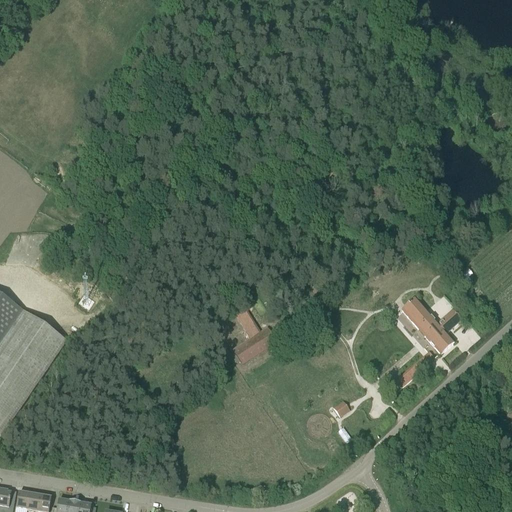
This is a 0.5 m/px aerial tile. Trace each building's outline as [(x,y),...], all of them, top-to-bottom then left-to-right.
[(420,247),(419,258),(429,259),(429,248),(420,247)] [(0,337),(18,310),(0,297),(0,337)] [(429,346),(432,350),(440,358),(454,345),(446,336),(461,323),(452,312),(436,327),(415,301),(400,313),(420,336),(429,346)] [(18,310),(0,337),(0,436),(2,438),(67,344),(18,310)] [(232,352),(242,367),(277,345),(267,329),(259,335),(243,311),(234,316),(249,341),(232,352)] [(424,358),(414,367),(420,374),(430,366),(424,358)] [(343,403),(333,410),(340,420),(350,413),(343,403)] [(0,492),(0,510),(9,511),(11,496),(8,495),(8,493),(0,492)] [(19,495),(16,511),(20,511),(26,511),(30,497),(19,495)] [(26,511),(38,511),(40,499),(30,497),(26,511)] [(38,511),(49,511),(51,501),(40,499),(38,511)] [(58,502),(57,511),(56,511),(68,511),(69,504),(58,502)]
